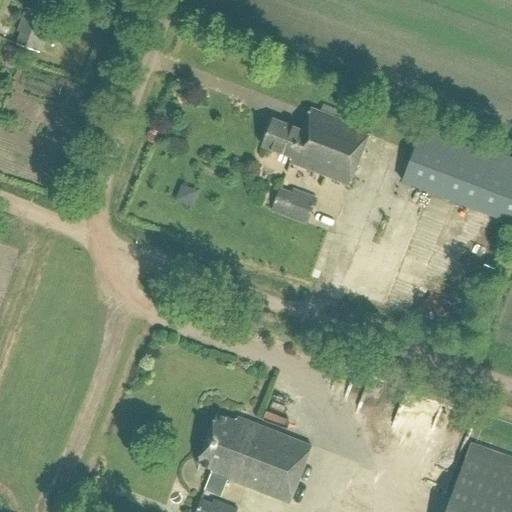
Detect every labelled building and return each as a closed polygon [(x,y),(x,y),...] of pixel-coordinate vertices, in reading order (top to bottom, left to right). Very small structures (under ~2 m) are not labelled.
[(16,46),(40,53),(52,18),(25,10),(18,32),(20,33),(16,46)] [(370,132),(312,109),(304,130),(274,119),(263,146),(292,158),(291,162),(350,185),(370,132)] [(511,223),(511,157),(406,116),(397,140),(406,143),(405,147),(416,151),(404,182),(511,223)] [(292,193),(280,188),(271,212),(308,226),(318,199),(294,189),(292,193)] [(381,236),(401,242),(407,222),(386,216),(381,236)] [(235,421),(217,414),(198,464),(212,470),(211,473),(289,503),(311,445),(237,417),(235,421)] [(511,511),(511,457),(473,443),(448,511),(511,511)] [(237,511),(239,509),(203,496),(196,511),(237,511)]
